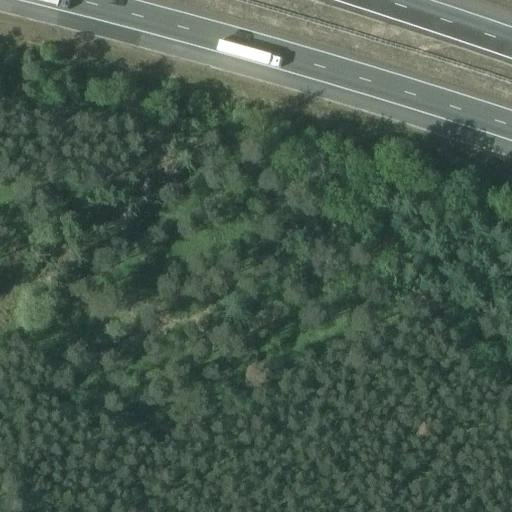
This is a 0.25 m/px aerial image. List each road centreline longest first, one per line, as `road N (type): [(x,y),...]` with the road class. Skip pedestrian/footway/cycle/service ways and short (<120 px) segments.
road 1 (motorway): [(68,0),(511,126)]
road 2 (motorway): [(511,45),(376,0)]
